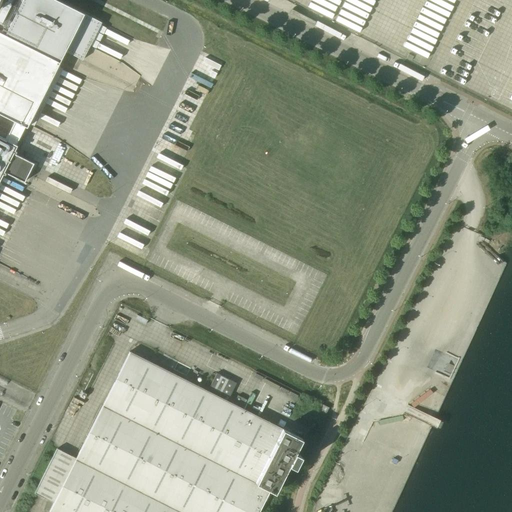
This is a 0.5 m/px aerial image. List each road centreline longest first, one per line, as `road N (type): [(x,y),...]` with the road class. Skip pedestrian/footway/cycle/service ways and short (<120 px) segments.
road 1 (unclassified): [(0,504),(113,288),(144,287),(313,373),(352,370),(481,120)]
road 2 (unclassified): [(481,120),(246,0)]
